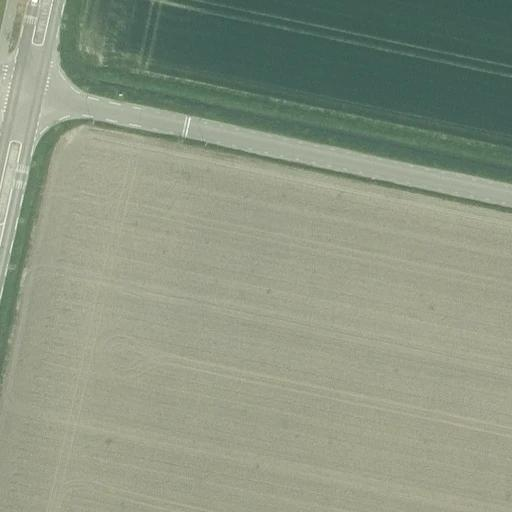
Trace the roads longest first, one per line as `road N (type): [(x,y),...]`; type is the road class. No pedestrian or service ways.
road 1 (unclassified): [(511,197),(39,94)]
road 2 (secondary): [(0,270),(39,94)]
